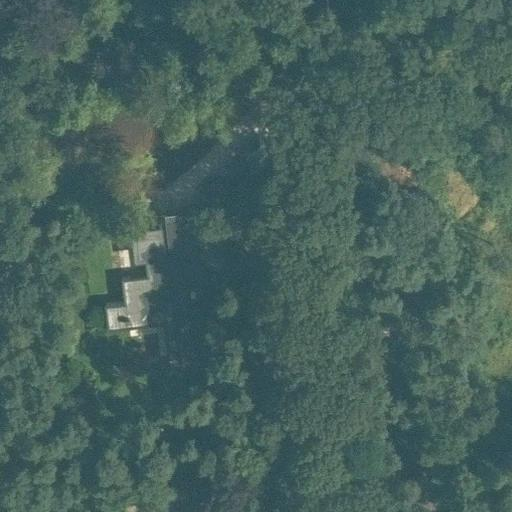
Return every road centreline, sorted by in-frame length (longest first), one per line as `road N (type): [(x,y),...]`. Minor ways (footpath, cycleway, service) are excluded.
road 1 (unclassified): [(340,511),(287,65)]
road 2 (tertiary): [(287,65),(0,91)]
road 3 (tertiary): [(287,65),(511,46)]
